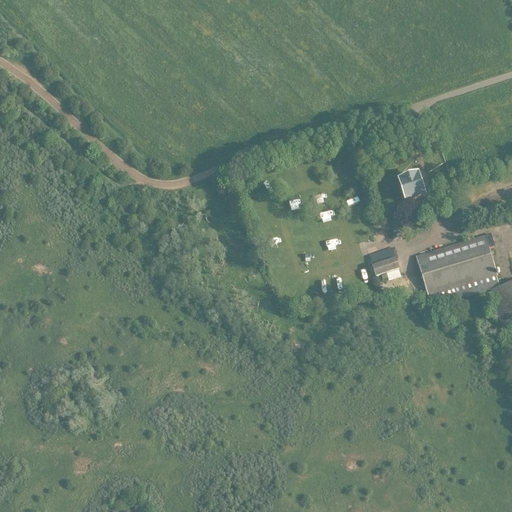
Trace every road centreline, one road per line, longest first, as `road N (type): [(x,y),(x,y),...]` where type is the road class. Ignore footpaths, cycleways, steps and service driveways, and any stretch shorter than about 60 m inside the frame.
road 1 (residential): [(511,73),(165,184),(139,179),(0,62)]
road 2 (unknown): [(139,179),(113,182),(0,88)]
